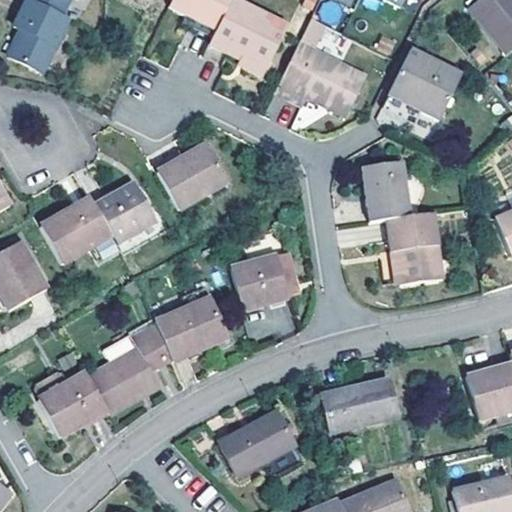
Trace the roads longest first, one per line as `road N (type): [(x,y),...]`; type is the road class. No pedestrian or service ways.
road 1 (residential): [(133,446),(273,366),(344,345)]
road 2 (residential): [(344,345),(315,156)]
road 3 (residential): [(344,345),(511,306)]
road 4 (residential): [(315,156),(208,101),(164,104)]
